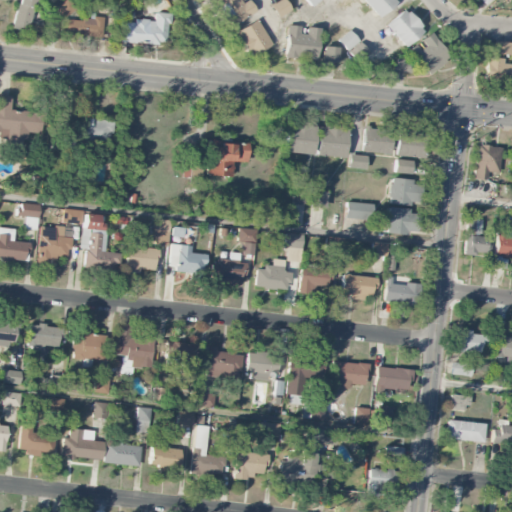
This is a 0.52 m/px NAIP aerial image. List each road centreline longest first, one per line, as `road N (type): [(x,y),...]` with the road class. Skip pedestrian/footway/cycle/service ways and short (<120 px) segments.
road 1 (secondary): [(0,63),(461,111)]
road 2 (residential): [(435,342),(0,291)]
road 3 (tertiary): [(416,511),(461,111)]
road 4 (residential): [(226,511),(0,485)]
